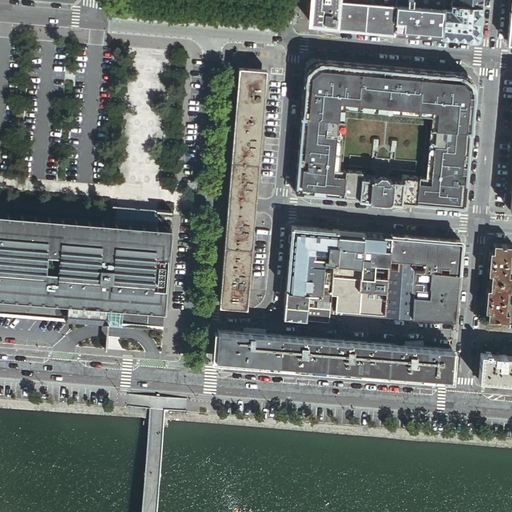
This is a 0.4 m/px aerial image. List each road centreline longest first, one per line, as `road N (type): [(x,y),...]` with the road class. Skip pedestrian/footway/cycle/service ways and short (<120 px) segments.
road 1 (secondary): [(462,406),(185,383)]
road 2 (residential): [(294,41),(491,59)]
road 3 (residential): [(477,224),(281,207)]
road 4 (secondary): [(185,383),(0,368)]
road 5 (residential): [(462,406),(477,224)]
road 6 (residential): [(191,312),(246,316),(264,308),(281,207)]
road 7 (residential): [(213,33),(201,200)]
road 8 (residential): [(281,207),(294,41)]
road 9 (residential): [(477,224),(491,59)]
